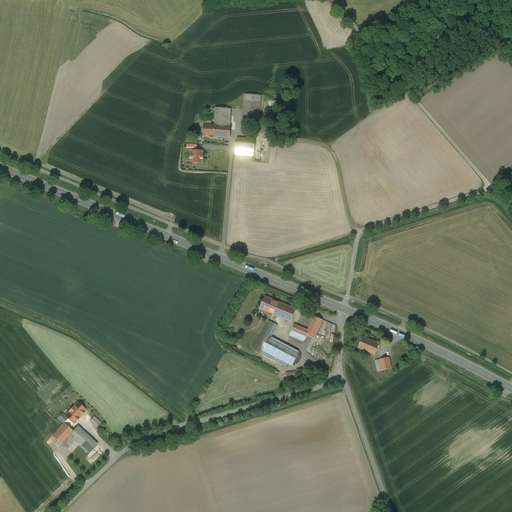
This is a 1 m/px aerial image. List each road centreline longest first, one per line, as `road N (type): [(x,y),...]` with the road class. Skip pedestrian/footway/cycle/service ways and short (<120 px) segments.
road 1 (primary): [(344,309),(0,167)]
road 2 (unclassified): [(337,366),(314,385),(135,439),(60,511)]
road 3 (track): [(333,0),(511,212)]
road 4 (unclassified): [(344,309),(358,232),(511,173)]
road 5 (track): [(233,131),(333,149),(358,232)]
road 6 (primary): [(511,388),(344,309)]
road 7 (unclassified): [(337,366),(389,511)]
